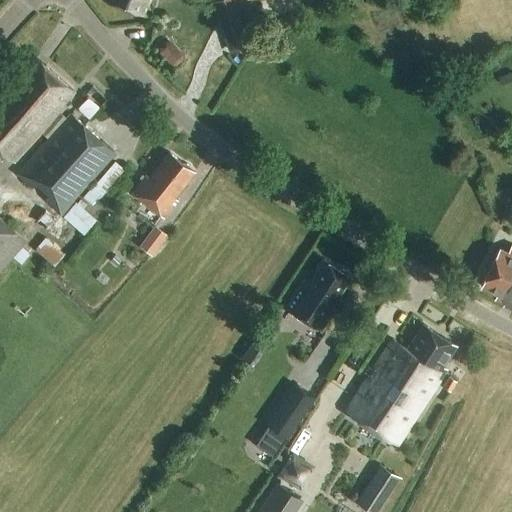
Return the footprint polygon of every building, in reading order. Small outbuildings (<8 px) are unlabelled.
[(102,0),(142,17),(150,0),(102,0)] [(223,0),(215,3),(227,41),(246,35),(234,0),(223,0)] [(74,92),(32,53),(0,88),(0,150),(14,163),(41,133),(48,139),(16,175),(48,202),(59,189),(72,201),(115,153),(71,114),(66,119),(59,112),(66,105),(67,106),(71,101),(68,98),(74,92)] [(95,95),(85,103),(93,114),(104,106),(95,95)] [(183,164),(169,153),(149,178),(146,176),(132,194),(164,218),(178,201),(174,198),(194,173),(192,171),(190,167),(187,165),(183,164)] [(115,162),(83,198),(92,205),(100,196),(102,197),(125,171),(115,162)] [(96,221),(83,209),(87,205),(81,200),(77,204),(76,203),(63,217),(84,235),(96,221)] [(21,247),(26,242),(0,218),(0,270),(13,256),(21,264),(30,255),(21,247)] [(140,246),(153,256),(167,236),(154,226),(140,246)] [(37,249),(56,265),(64,255),(45,239),(37,249)] [(511,246),(508,253),(499,249),(481,287),(497,295),(495,299),(504,304),(503,306),(511,310),(511,246)] [(339,270),(325,261),(312,280),(309,277),(288,309),(321,331),(335,309),(332,307),(351,278),(347,276),(347,273),(342,270),(339,270)] [(456,347),(423,325),(407,349),(393,340),(374,368),(379,371),(371,383),(367,380),(346,412),(397,445),(446,369),(443,367),(456,347)] [(456,382),(449,378),(443,388),(450,392),(456,382)] [(295,385),(255,445),(276,459),(316,399),(295,385)] [(306,486),(321,463),(298,449),(284,473),(306,486)] [(378,511),(401,478),(380,465),(356,502),(370,511),(378,511)] [(258,511),(290,511),(299,499),(277,484),(258,511)]
